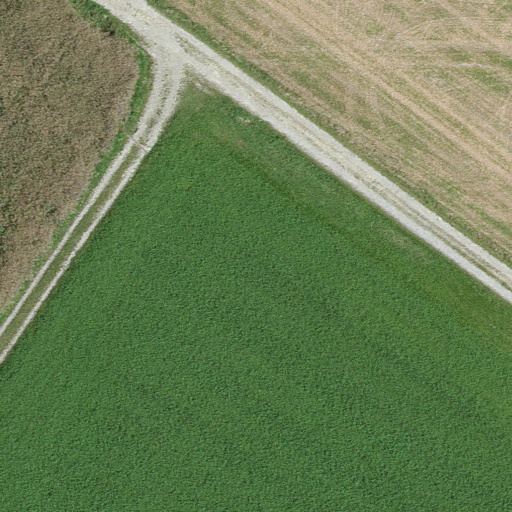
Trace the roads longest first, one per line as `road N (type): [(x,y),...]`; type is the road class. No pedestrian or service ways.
road 1 (track): [(511,291),(102,0)]
road 2 (track): [(0,374),(158,141),(172,86),(166,44)]
